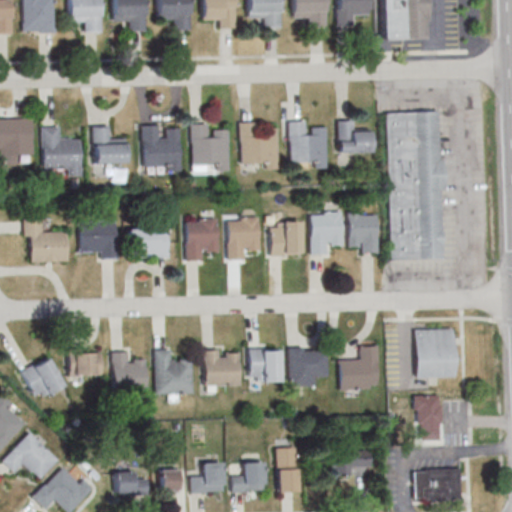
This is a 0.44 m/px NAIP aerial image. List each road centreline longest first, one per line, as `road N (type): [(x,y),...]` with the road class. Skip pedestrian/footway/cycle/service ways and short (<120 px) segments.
road 1 (residential): [(511,63),(0,77)]
road 2 (residential): [(511,301),(0,309)]
